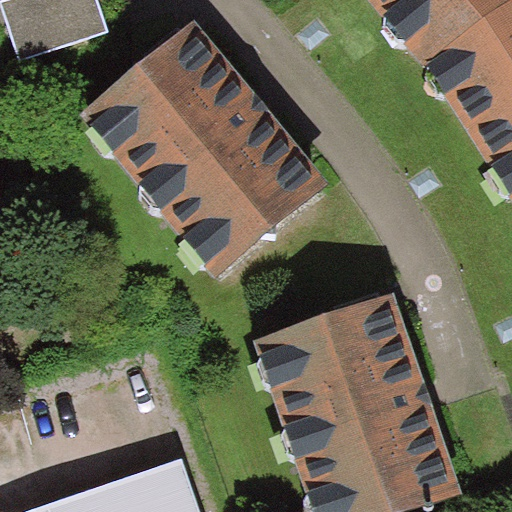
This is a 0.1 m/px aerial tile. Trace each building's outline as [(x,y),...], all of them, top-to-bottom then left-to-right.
[(94,0),(20,0),(4,5),(22,62),(106,35),(94,0)] [(511,0),(379,0),(436,67),(511,185),(511,0)] [(190,41),(95,119),(221,272),(317,194),(190,41)] [(386,308),(268,348),(324,511),(401,511),(451,495),(386,308)] [(202,511),(186,464),(44,511),(202,511)]
